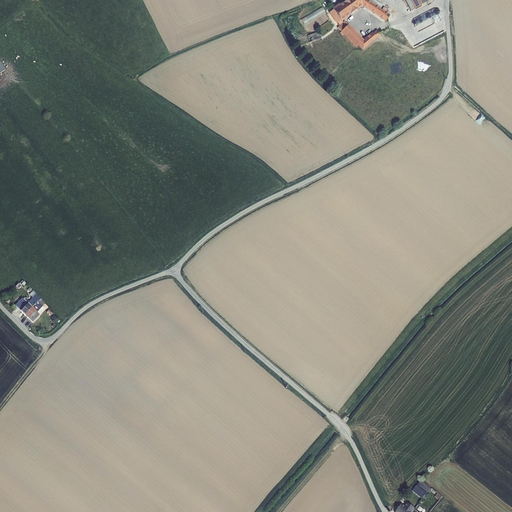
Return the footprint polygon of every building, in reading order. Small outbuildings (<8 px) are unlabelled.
[(333,10),(341,22),(342,22),(350,16),(349,14),(357,9),(358,10),(363,7),(358,0),(346,0),(342,3),(341,1),(332,8),(333,10)] [(358,0),(363,7),(385,21),(389,15),(380,9),(382,5),(375,0),(358,0)] [(429,0),(404,0),(410,11),(422,4),(429,0)] [(341,22),(333,10),(329,13),(336,23),(337,23),(339,26),(337,28),(341,32),(340,33),(342,36),(343,35),(355,48),(358,46),(362,51),(383,33),(380,30),(378,32),(376,30),(372,33),(371,33),(363,39),(358,34),(357,34),(354,31),(355,30),(349,24),(348,24),(344,21),(343,22),(342,22),(341,22)] [(418,31),(440,20),(438,15),(416,26),(418,31)] [(319,32),(296,40),(298,46),(302,45),(302,46),(321,39),(319,32)] [(28,303),(32,307),(40,298),(33,291),(29,294),(33,297),(29,302),(26,299),(17,307),(20,311),(28,303)] [(40,298),(32,307),(36,311),(28,319),(32,322),(39,315),(37,312),(42,306),(42,305),(44,303),(40,298)] [(24,315),(32,307),(28,303),(20,311),(24,315)] [(32,307),(24,315),(28,319),(36,311),(32,307)] [(412,491),(422,498),(430,487),(421,480),(412,491)] [(411,511),(414,510),(416,508),(412,505),(413,503),(412,502),(415,498),(413,496),(411,498),(408,502),(407,504),(405,507),(402,505),(396,511),(411,511)]
